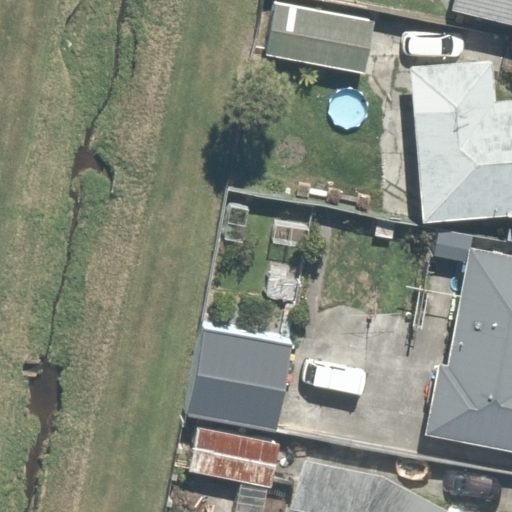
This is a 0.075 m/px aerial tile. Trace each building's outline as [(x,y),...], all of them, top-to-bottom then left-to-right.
[(360,11),(296,0),(262,0),(254,44),(351,61),(360,11)] [(511,0),(450,0),(511,10),(511,0)] [(511,82),(487,85),(483,40),(397,49),(412,209),(499,201),(500,217),(511,216),(511,82)] [(511,249),(459,239),(437,351),(422,347),(406,419),(422,425),(511,443),(511,249)] [(277,329),(188,313),(173,397),(262,413),(277,329)] [(296,511),(439,511),(396,489),(308,466),(296,511)]
